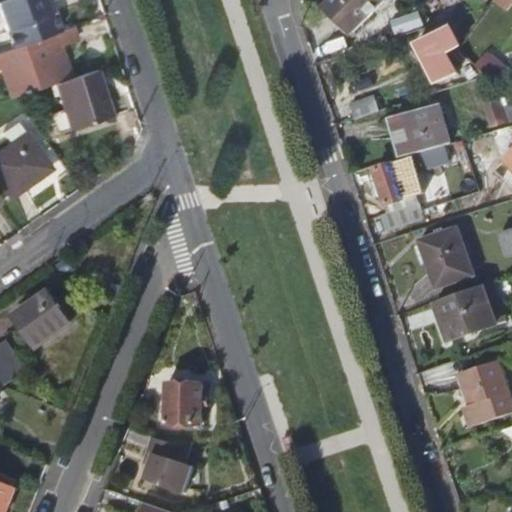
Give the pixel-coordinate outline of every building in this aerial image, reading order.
[(20,23),(27,41),(73,25),(64,0),(45,0),(50,12),(20,23)] [(331,0),(322,11),(351,39),(387,0),(331,0)] [(428,0),(450,15),(458,4),(453,0),(428,0)] [(449,57),(460,52),(448,27),(423,39),(425,43),(418,47),(438,88),(459,78),(449,57)] [(0,55),(0,70),(1,70),(11,100),(13,100),(55,86),(69,81),(59,50),(77,44),(73,29),(0,55)] [(477,70),(486,78),(500,92),(511,75),(511,73),(487,56),(477,70)] [(55,86),(71,131),(111,118),(97,72),(69,81),(55,86)] [(349,108),(354,121),(379,113),(373,100),(349,108)] [(478,105),(486,132),(503,127),(494,100),(478,105)] [(389,125),(400,161),(435,151),(446,148),(434,112),(389,125)] [(491,135),(493,144),(508,140),(506,131),(491,135)] [(0,152),(0,184),(11,199),(53,170),(27,133),(0,152)] [(435,151),(400,161),(398,162),(401,169),(414,165),(417,173),(440,165),(435,151)] [(374,173),(388,216),(408,210),(393,167),(374,173)] [(388,216),(379,218),(384,234),(423,221),(421,214),(419,206),(408,210),(388,216)] [(511,258),(511,209),(493,216),(508,260),(511,258)] [(419,244),(433,293),(475,280),(460,232),(419,244)] [(435,305),(449,344),(490,331),(477,292),(435,305)] [(16,316),(36,343),(50,334),(52,336),(72,322),(51,293),(16,316)] [(0,347),(0,384),(3,389),(26,372),(6,343),(0,347)] [(465,408),(472,428),(511,414),(511,399),(499,362),(461,375),(472,406),(465,408)] [(167,385),(166,425),(204,426),(205,386),(167,385)] [(511,438),(511,428),(502,432),(511,438)] [(153,450),(143,477),(181,492),(192,466),(187,464),(195,445),(186,448),(154,435),(149,448),(153,450)] [(0,473),(0,511),(5,511),(16,489),(0,482),(0,475),(1,474),(0,473)]
